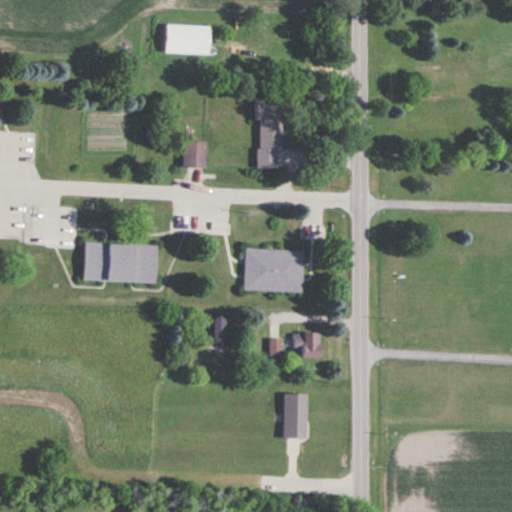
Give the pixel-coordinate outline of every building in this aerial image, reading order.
[(209,26),(164,25),(164,54),(208,55),(209,26)] [(256,98),(255,169),(280,170),(281,99),(256,98)] [(205,169),(205,142),(183,142),(183,169),(205,169)] [(156,246),(83,244),(82,282),(155,284),(156,246)] [(243,291),(301,293),(302,251),(244,249),(243,291)] [(211,342),(225,342),(225,320),(211,319),(211,342)] [(318,334),(301,334),(301,358),(318,358),(318,334)] [(281,354),(279,339),(268,341),(270,356),(281,354)] [(282,439),(306,439),(306,394),(282,394),(282,439)]
